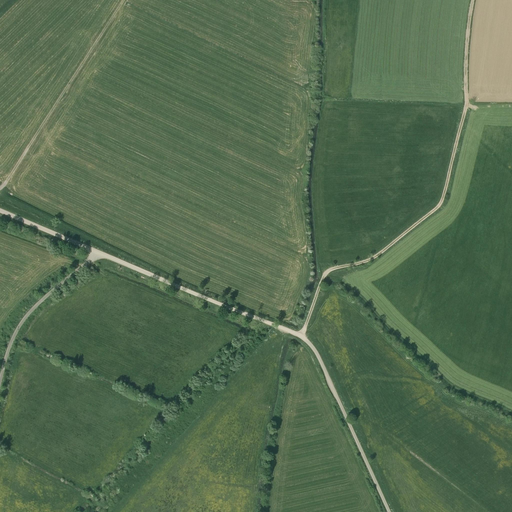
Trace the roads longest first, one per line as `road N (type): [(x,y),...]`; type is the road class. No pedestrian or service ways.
road 1 (unclassified): [(387,511),(307,342),(0,212)]
road 2 (track): [(471,0),(464,105),(442,200),(370,258),(328,269),(298,336)]
road 3 (track): [(0,373),(18,325),(96,252)]
